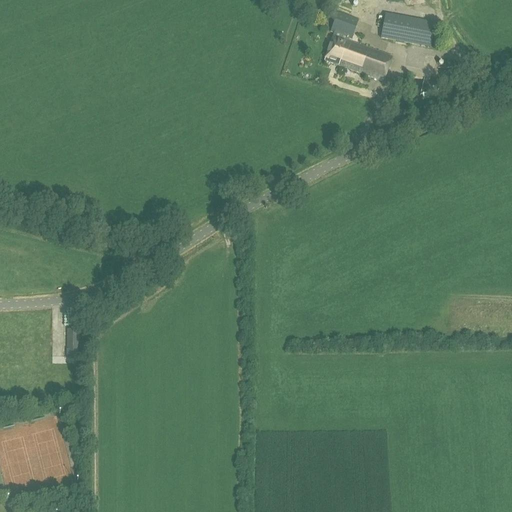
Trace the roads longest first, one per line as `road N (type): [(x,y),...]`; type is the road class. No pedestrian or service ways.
road 1 (tertiary): [(0,305),(104,288),(357,150),(511,91)]
road 2 (track): [(381,3),(367,39),(408,58),(382,98),(365,147)]
road 3 (track): [(0,218),(124,252),(138,272)]
